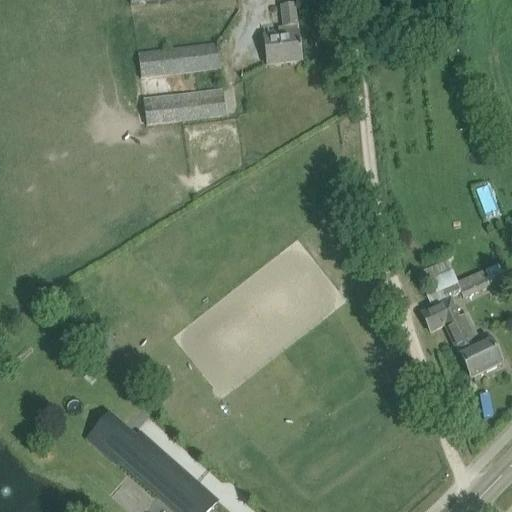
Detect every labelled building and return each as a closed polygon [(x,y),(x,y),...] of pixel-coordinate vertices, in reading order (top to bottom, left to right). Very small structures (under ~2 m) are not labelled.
[(264,39),(267,65),(302,61),(300,51),(302,51),(301,46),(300,46),(295,6),(281,7),(284,29),(279,29),(280,37),(264,39)] [(138,55),(141,79),(220,69),(217,45),(138,55)] [(144,103),(147,127),(226,117),(223,93),(144,103)] [(490,219),(503,213),(489,184),(476,189),(490,219)] [(502,366),(493,348),(489,340),(476,346),(463,315),(458,318),(449,299),(460,294),(464,301),(488,289),(481,274),(458,283),(449,261),(437,266),(424,272),(433,295),(427,298),(433,311),(422,316),(431,334),(446,327),(472,381),(502,366)] [(504,273),(503,273),(500,266),(485,272),(488,279),(486,279),(489,286),(507,279),(504,273)] [(140,435),(119,460),(118,461),(126,468),(175,511),(209,511),(217,503),(140,435)]
